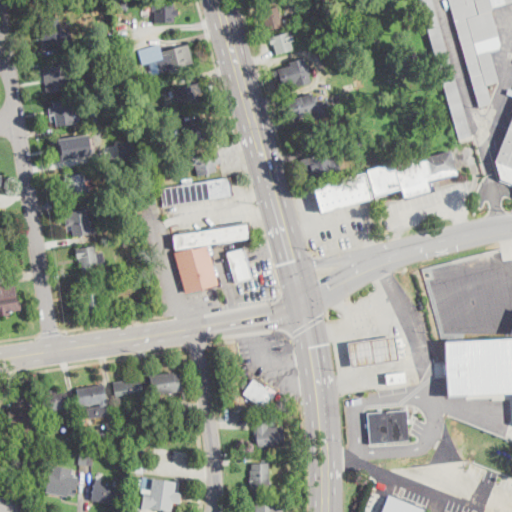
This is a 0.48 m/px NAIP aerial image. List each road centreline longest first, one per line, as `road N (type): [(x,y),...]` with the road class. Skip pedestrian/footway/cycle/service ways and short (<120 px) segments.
road 1 (residential): [(7,511),(217,485),(196,329)]
road 2 (residential): [(54,350),(0,13)]
road 3 (primary): [(305,309),(217,0)]
road 4 (secondary): [(11,357),(305,309)]
road 5 (secondary): [(511,225),(380,258),(305,309)]
road 6 (primary): [(323,511),(305,309)]
